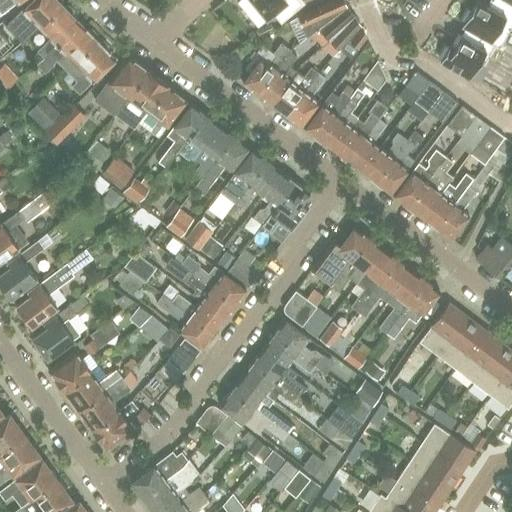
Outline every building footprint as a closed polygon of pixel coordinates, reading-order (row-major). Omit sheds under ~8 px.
[(2,0),(0,2),(0,9),(3,13),(19,0),(2,0)] [(41,26),(63,4),(61,2),(61,0),(30,0),(10,21),(17,28),(30,15),(41,26)] [(244,0),(254,11),(258,8),(266,17),(273,11),(281,21),(293,10),(286,1),(286,0),(244,0)] [(318,28),(348,9),(347,7),(344,0),(332,0),(297,16),(306,36),(318,28)] [(500,46),(511,24),(511,4),(503,0),(489,0),(487,5),(478,0),(475,0),(470,9),(467,8),(460,19),(463,21),(461,24),(474,32),(495,43),(500,46)] [(45,57),(78,24),(72,18),(74,15),(73,14),(73,10),(68,5),(64,5),(63,4),(41,26),(51,37),(38,50),(39,51),(44,56),(45,57)] [(328,39),(353,17),(348,9),(318,28),(328,39)] [(348,41),(361,29),(353,17),(328,39),(329,40),(324,46),(333,55),(347,40),(348,41)] [(76,62),(98,40),(96,37),(96,34),(92,29),(88,29),(87,28),(85,30),(78,24),(45,57),(44,56),(37,63),(45,71),(57,59),(67,68),(66,69),(67,70),(76,62)] [(361,29),(348,41),(358,48),(366,37),(361,29)] [(483,63),(495,43),(474,32),(469,40),(461,35),(454,46),(449,44),(448,46),(445,44),(438,56),(441,58),(440,60),(470,77),(479,61),(483,63)] [(80,92),(113,59),(107,53),(109,50),(107,49),(108,45),(103,40),(99,41),(98,40),(76,62),(67,70),(78,80),(73,85),(80,92)] [(257,93),(289,51),(289,50),(281,44),(273,55),(262,46),(245,69),(250,72),(243,82),(257,93)] [(272,104),(296,71),(290,66),(297,57),(289,51),(257,93),(272,104)] [(95,100),(106,108),(114,114),(148,69),(129,55),(109,82),(95,100)] [(387,78),(377,60),(363,79),(378,90),(385,80),(387,78)] [(4,90),(16,81),(16,80),(18,77),(5,63),(0,67),(0,89),(2,91),(4,90)] [(286,114),(317,72),(311,68),(304,77),(296,71),(272,104),(286,114)] [(148,111),(168,84),(148,69),(114,114),(133,128),(138,122),(147,110),(148,111)] [(425,78),(416,70),(412,76),(400,91),(409,99),(425,78)] [(387,78),(385,80),(399,90),(408,78),(401,72),(395,72),(393,71),(390,73),(387,78)] [(301,125),(319,101),(310,95),(324,77),(317,72),(286,114),(301,125)] [(428,110),(442,90),(429,80),(414,100),(428,110)] [(23,88),(16,81),(4,90),(12,99),(23,88)] [(158,138),(187,99),(168,84),(148,111),(147,110),(138,122),(158,138)] [(342,90),(350,96),(355,90),(347,84),(342,90)] [(332,149),(357,116),(350,111),(364,93),(357,87),(355,90),(350,96),(318,138),(332,149)] [(318,138),(350,96),(342,90),(338,96),(331,91),(304,127),(318,138)] [(458,102),(442,90),(428,110),(443,122),(458,102)] [(28,111),(44,129),(60,113),(43,95),(28,111)] [(347,159),(372,126),(373,126),(379,118),(387,107),(377,100),(368,111),(370,113),(364,121),(362,119),(357,116),(332,149),(347,159)] [(60,113),(44,129),(57,144),(85,116),(72,102),(60,114),(60,113)] [(178,150),(206,113),(191,102),(167,135),(173,140),(157,160),(165,166),(178,150)] [(461,135),(476,115),(462,105),(447,124),(461,135)] [(234,135),(220,124),(206,113),(178,150),(188,158),(193,158),(198,163),(192,170),(202,177),(234,135)] [(490,126),(476,115),(461,135),(475,145),(490,126)] [(361,170),(378,146),(372,142),(380,132),(386,123),(379,118),(373,126),(372,126),(347,159),(361,170)] [(501,141),(504,137),(492,128),(490,126),(475,145),(489,157),(492,153),(501,141)] [(390,192),(413,160),(406,155),(409,151),(412,151),(423,137),(414,130),(406,139),(375,181),(390,192)] [(375,181),(406,139),(397,132),(391,140),(392,145),(386,153),(378,146),(361,170),(375,181)] [(248,145),(234,135),(202,177),(194,187),(204,194),(217,177),(216,171),(222,163),(230,169),(248,145)] [(501,141),(492,153),(504,161),(511,148),(501,141)] [(91,147),(81,160),(96,171),(105,158),(91,147)] [(235,202),(266,159),(252,148),(220,191),(233,201),(235,202)] [(408,206),(445,156),(435,149),(428,159),(428,164),(425,168),(418,162),(393,195),(408,206)] [(422,216),(440,192),(452,176),(445,171),(453,162),(445,156),(408,206),(422,216)] [(263,194),(281,170),(266,159),(235,202),(244,209),(250,202),(250,196),(256,188),(263,194)] [(130,176),(111,160),(101,173),(120,188),(130,176)] [(263,223),(295,181),(281,170),(263,194),(271,200),(265,208),(259,209),(254,216),(263,223)] [(150,187),(134,176),(122,192),(138,204),(150,187)] [(436,227),(467,185),(458,178),(453,185),(453,191),(448,198),(440,192),(422,216),(436,227)] [(310,192),(295,181),(263,223),(263,224),(271,230),(279,220),(291,230),(309,206),(302,201),(310,192)] [(462,210),(476,191),(467,185),(436,227),(451,238),(469,215),(462,210)] [(111,188),(105,197),(117,206),(124,197),(111,188)] [(174,200),(165,211),(172,216),(181,205),(174,200)] [(0,261),(28,241),(16,225),(33,213),(27,205),(0,224),(0,261)] [(160,220),(142,207),(131,215),(140,223),(143,218),(155,227),(160,220)] [(194,218),(179,207),(166,225),(180,236),(194,218)] [(207,238),(209,235),(216,226),(203,216),(185,239),(198,249),(199,247),(200,248),(207,238)] [(332,285),(369,236),(354,226),(341,243),(334,239),(319,259),(312,270),(318,274),(332,285)] [(511,243),(502,235),(492,247),(488,243),(481,251),(485,255),(480,261),(498,277),(508,265),(511,267),(511,243)] [(356,283),(383,247),(369,236),(332,285),(340,290),(349,278),(356,283)] [(207,238),(200,248),(214,258),(221,248),(207,238)] [(0,273),(0,281),(12,297),(38,278),(26,262),(46,247),(39,239),(8,262),(11,266),(0,273)] [(144,242),(137,251),(144,257),(151,247),(144,242)] [(357,311),(397,258),(383,247),(356,283),(364,289),(351,306),(357,311)] [(218,261),(228,269),(236,258),(226,250),(218,261)] [(137,251),(127,264),(146,277),(156,264),(144,257),(137,251)] [(246,289),(215,264),(208,273),(199,266),(200,264),(188,254),(182,262),(235,303),(246,289)] [(237,258),(236,258),(228,269),(249,285),(254,279),(259,272),(238,256),(237,258)] [(386,301),(411,268),(397,258),(357,311),(364,316),(379,295),(386,301)] [(235,303),(182,262),(181,262),(175,270),(197,287),(194,292),(202,298),(201,299),(224,317),(235,303)] [(49,293),(74,275),(66,263),(30,290),(33,294),(17,305),(32,325),(59,306),(49,293)] [(386,332),(425,279),(411,268),(386,301),(394,307),(379,327),(386,332)] [(133,272),(130,270),(119,284),(133,294),(144,280),(139,277),(133,272)] [(416,322),(440,290),(438,288),(425,279),(386,332),(393,337),(408,317),(416,322)] [(291,318),(302,326),(313,311),(317,306),(324,296),(313,287),(305,298),(296,291),(295,291),(283,307),(284,309),(284,310),(284,312),(286,313),(286,314),(291,318)] [(224,317),(201,299),(197,304),(179,290),(172,299),(214,331),(224,317)] [(82,295),(69,305),(75,313),(88,304),(82,295)] [(214,331),(172,299),(165,309),(172,314),(178,313),(186,319),(179,328),(203,346),(214,331)] [(437,354),(466,314),(448,301),(420,341),(437,354)] [(80,334),(68,318),(75,313),(69,305),(45,322),(49,326),(33,337),(48,357),(80,334)] [(321,319),(313,311),(302,326),(312,332),(321,319)] [(454,367),(484,328),(466,314),(437,354),(454,367)] [(309,334),(285,316),(274,331),(317,363),(324,354),(316,348),(311,348),(302,342),(309,334)] [(111,319),(91,333),(93,337),(83,344),(89,352),(119,330),(111,319)] [(320,338),(330,346),(340,333),(343,329),(333,321),(320,338)] [(180,334),(170,326),(160,339),(170,347),(180,334)] [(343,329),(340,333),(330,346),(343,357),(352,346),(348,343),(353,337),(350,335),(350,330),(345,327),(343,329)] [(472,381),(502,341),(484,328),(454,367),(472,381)] [(317,363),(274,331),(263,344),(287,363),(292,357),(310,371),(317,363)] [(201,349),(184,336),(167,358),(184,372),(201,349)] [(490,394),(511,364),(511,348),(502,341),(472,381),(490,394)] [(298,371),(287,363),(263,344),(252,359),(294,391),(294,392),(298,395),(305,386),(294,378),(298,371)] [(352,345),(352,346),(343,357),(358,368),(367,355),(352,345)] [(91,370),(76,350),(49,370),(64,390),(91,370)] [(294,392),(294,391),(252,359),(242,373),(275,398),(279,393),(298,408),(305,400),(298,395),(294,392)] [(162,371),(178,383),(185,373),(170,362),(162,371)] [(372,362),(365,371),(377,380),(384,371),(372,362)] [(508,408),(511,403),(511,364),(490,394),(508,408)] [(112,385),(123,377),(117,368),(99,381),(91,370),(64,390),(78,409),(105,389),(112,385)] [(269,406),(275,398),(242,373),(231,387),(273,419),(289,431),(294,424),(269,406)] [(93,429),(120,409),(114,401),(131,388),(123,377),(112,385),(105,389),(78,409),(93,429)] [(358,393),(373,405),(383,391),(365,379),(355,393),(357,395),(358,393)] [(396,392),(405,398),(410,390),(402,384),(396,392)] [(289,431),(273,419),(231,387),(220,402),(259,431),(263,426),(282,441),(281,442),(291,449),(298,441),(288,433),(289,431)] [(410,390),(405,398),(413,403),(419,396),(410,390)] [(358,393),(357,395),(346,409),(350,413),(362,422),(373,405),(358,393)] [(381,402),(375,411),(383,417),(389,408),(381,402)] [(216,405),(213,405),(211,405),(209,406),(196,421),(211,434),(227,414),(219,408),(217,406),(216,405)] [(108,449),(135,429),(138,426),(152,416),(145,408),(128,420),(120,409),(93,429),(108,449)] [(441,423),(447,414),(439,408),(433,417),(441,423)] [(383,417),(375,411),(369,420),(364,429),(370,434),(376,425),(377,425),(383,417)] [(0,420),(0,451),(24,434),(23,432),(24,428),(19,423),(16,423),(9,413),(0,420)] [(350,413),(339,427),(353,437),(362,422),(350,413)] [(455,419),(447,414),(441,423),(450,428),(455,419)] [(241,426),(228,415),(217,428),(230,439),(241,426)] [(435,421),(422,440),(463,468),(476,449),(435,421)] [(345,448),(353,437),(339,427),(337,426),(329,437),(345,448)] [(257,437),(249,430),(240,440),(249,447),(257,437)] [(485,437),(478,432),(472,440),(480,445),(485,437)] [(29,436),(26,436),(24,434),(0,451),(0,483),(40,454),(32,444),(33,442),(29,436)] [(271,449),(258,438),(248,450),(261,461),(271,449)] [(352,446),(361,451),(365,445),(357,439),(352,446)] [(463,468),(422,440),(410,459),(451,486),(463,468)] [(325,458),(334,465),(344,453),(330,443),(322,453),(326,456),(325,458)] [(354,462),(361,451),(352,446),(345,457),(354,462)] [(131,481),(141,496),(185,465),(189,460),(182,451),(175,456),(171,452),(131,481)] [(286,459),(276,451),(267,461),(278,470),(279,468),(286,459)] [(42,458),(11,481),(0,489),(0,491),(6,498),(12,493),(21,505),(57,479),(55,476),(57,474),(52,468),(50,468),(42,458)] [(333,467),(334,465),(325,458),(323,460),(313,475),(324,481),(333,467)] [(286,459),(279,468),(291,477),(298,468),(286,459)] [(451,486),(410,459),(397,477),(439,505),(451,486)] [(193,479),(199,473),(189,460),(185,465),(141,496),(152,510),(176,492),(176,491),(183,486),(193,479)] [(310,478),(302,471),(288,487),(296,494),(310,478)] [(327,485),(336,491),(341,482),(333,476),(327,485)] [(397,477),(386,495),(385,496),(409,511),(434,511),(439,505),(397,477)] [(320,484),(311,478),(303,488),(312,495),(320,484)] [(54,511),(72,499),(64,489),(66,486),(61,481),(59,481),(57,479),(21,505),(26,511),(54,511)] [(153,511),(179,511),(205,493),(200,485),(189,493),(183,486),(176,491),(176,492),(152,510),(153,511)] [(340,494),(336,491),(327,485),(322,494),(330,499),(333,494),(338,497),(340,494)] [(409,511),(385,496),(386,495),(381,491),(368,511),(370,511),(409,511)] [(179,511),(196,511),(211,501),(205,493),(179,511)] [(90,511),(89,509),(86,510),(79,501),(63,511),(90,511)]
